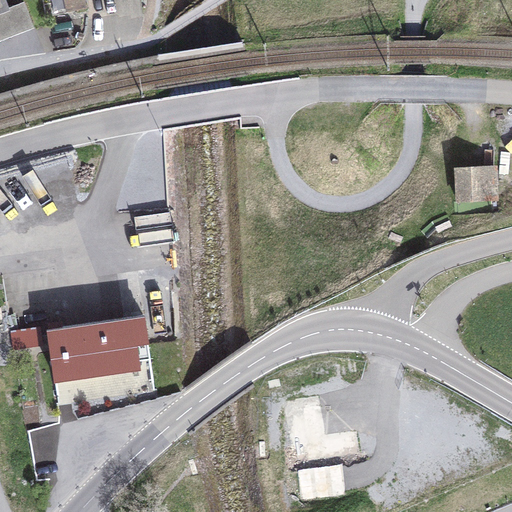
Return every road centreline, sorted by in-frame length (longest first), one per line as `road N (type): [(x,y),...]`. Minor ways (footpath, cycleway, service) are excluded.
road 1 (residential): [(511,94),(337,90),(274,97),(124,120),(0,151)]
road 2 (primary): [(80,511),(134,457),(245,369),(303,340),(366,334)]
road 3 (secondary): [(511,241),(427,265),(376,313),(366,334)]
road 4 (residential): [(163,34),(0,71)]
road 5 (residential): [(419,349),(454,302),(511,273)]
